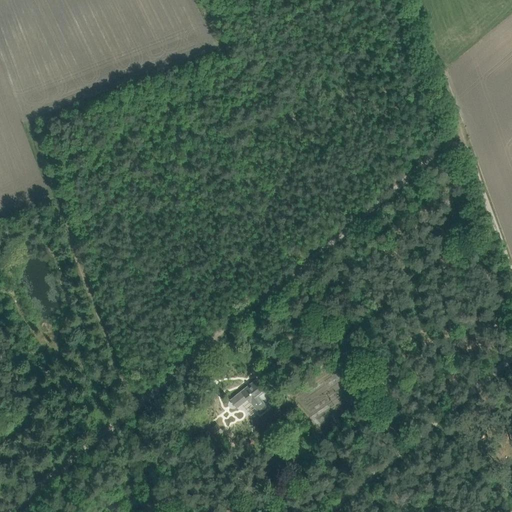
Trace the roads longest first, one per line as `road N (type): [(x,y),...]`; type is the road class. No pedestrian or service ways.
road 1 (track): [(7,511),(457,136)]
road 2 (track): [(408,0),(511,285)]
road 3 (track): [(511,360),(332,511)]
